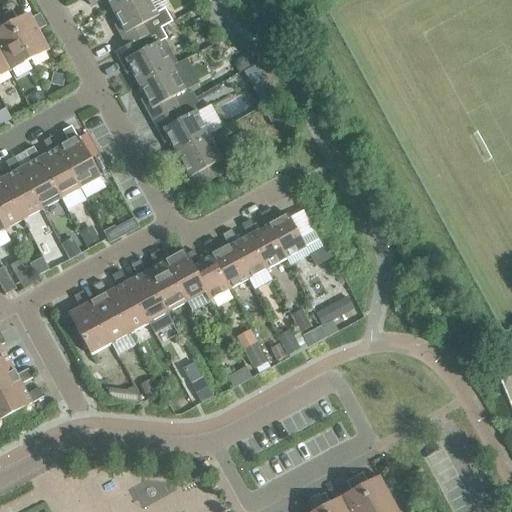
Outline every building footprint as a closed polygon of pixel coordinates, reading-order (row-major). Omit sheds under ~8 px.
[(100,0),(105,0),(111,11),(130,0),(84,0),(88,6),(100,0)] [(113,26),(125,47),(125,48),(139,40),(140,40),(160,29),(171,23),(163,9),(155,13),(147,0),(130,0),(111,11),(118,23),(113,26)] [(11,11),(3,15),(28,62),(47,51),(37,32),(30,20),(28,15),(17,21),(11,11)] [(0,29),(0,30),(0,55),(9,72),(28,62),(3,15),(0,16),(0,29)] [(36,16),(30,20),(37,32),(43,29),(45,28),(39,15),(36,16)] [(131,73),(137,86),(170,68),(158,45),(166,40),(160,29),(140,40),(139,40),(125,48),(125,47),(114,53),(126,76),(131,73)] [(0,76),(9,72),(0,55),(0,76)] [(236,61),(235,68),(240,73),(247,71),(248,63),(243,59),(236,61)] [(258,66),(243,74),(260,107),(276,99),(258,66)] [(140,101),(152,123),(177,109),(171,99),(184,92),(170,68),(137,86),(144,98),(140,101)] [(44,91),(30,99),(34,107),(44,102),(49,100),(44,91)] [(282,107),(265,115),(272,128),(288,119),(282,107)] [(168,142),(175,155),(208,137),(195,112),(182,119),(177,109),(152,123),(164,144),(168,142)] [(0,111),(0,118),(3,124),(6,123),(9,121),(3,110),(0,111)] [(67,143),(57,149),(59,152),(59,153),(79,190),(99,180),(70,127),(61,132),(67,143)] [(217,132),(208,137),(175,155),(182,167),(177,170),(190,192),(236,167),(217,132)] [(48,153),(38,159),(40,163),(60,201),(61,200),(79,191),(79,190),(59,153),(59,152),(57,149),(51,138),(42,142),(48,153)] [(29,164),(19,169),(21,173),(41,211),(60,201),(40,163),(38,159),(32,148),(23,153),(29,164)] [(10,174),(0,180),(2,184),(22,221),(41,211),(21,173),(19,169),(13,158),(4,163),(10,174)] [(0,225),(3,232),(22,221),(2,184),(0,180),(0,179),(0,225)] [(61,200),(60,201),(66,212),(85,202),(79,191),(61,200)] [(259,216),(266,227),(284,260),(304,249),(307,254),(320,247),(312,231),(298,239),(286,216),(274,222),(268,211),(259,216)] [(114,227),(102,233),(106,240),(108,245),(138,229),(136,225),(133,219),(115,229),(114,227)] [(240,226),(247,237),(266,270),(284,260),(266,227),(255,232),(249,221),(240,226)] [(90,227),(79,233),(87,247),(98,241),(90,227)] [(221,236),(228,247),(247,280),(266,270),(247,237),(236,243),(230,231),(221,236)] [(72,239),(60,245),(68,261),(80,254),(72,239)] [(174,257),(164,262),(166,266),(165,267),(185,304),(203,294),(204,293),(184,256),(185,256),(177,241),(168,246),(174,257)] [(202,246),(209,258),(209,257),(228,291),(247,280),(228,247),(217,253),(211,242),(202,246)] [(321,249),(308,256),(314,268),(331,259),(324,247),(321,249)] [(155,267),(145,273),(147,277),(146,277),(166,314),(185,304),(165,267),(166,266),(164,262),(158,251),(149,256),(155,267)] [(192,252),(185,256),(184,256),(204,293),(203,294),(208,302),(228,291),(209,257),(209,258),(198,263),(192,252)] [(136,278),(126,283),(128,287),(127,287),(147,325),(166,314),(146,277),(147,277),(145,273),(139,262),(130,267),(136,278)] [(117,288),(107,293),(109,297),(108,298),(128,335),(147,325),(127,287),(128,287),(126,283),(120,272),(111,277),(117,288)] [(98,298),(88,304),(90,308),(89,308),(110,345),(128,335),(108,298),(109,297),(107,293),(101,282),(92,287),(98,298)] [(90,308),(88,304),(82,293),(73,298),(79,309),(67,315),(90,356),(110,345),(89,308),(90,308)] [(346,297),(314,315),(321,328),(332,322),(353,311),(346,297)] [(301,311),(290,317),(299,335),(311,328),(301,311)] [(332,322),(321,328),(327,338),(337,333),(332,322)] [(314,331),(302,337),(308,348),(320,342),(314,331)] [(297,332),(278,342),(287,359),(288,360),(300,353),(305,351),(307,350),(306,349),(297,332)] [(277,342),(268,347),(276,364),(286,359),(277,342)] [(256,344),(242,352),(252,370),(265,364),(257,350),(259,349),(256,344)] [(0,370),(6,368),(10,366),(0,346),(0,370)] [(0,370),(0,395),(16,386),(17,387),(21,385),(32,379),(27,370),(16,376),(10,366),(6,368),(0,370)] [(244,368),(227,379),(232,388),(233,390),(236,388),(240,386),(251,380),(250,378),(244,368)] [(511,377),(499,382),(511,413),(511,377)] [(149,379),(134,388),(142,403),(147,401),(158,395),(149,379)] [(202,380),(189,386),(199,405),(212,398),(202,380)] [(16,386),(0,395),(0,420),(42,398),(37,389),(26,395),(21,385),(17,387),(16,386)] [(107,389),(106,403),(137,406),(142,403),(134,388),(127,391),(107,389)] [(361,474),(353,478),(371,511),(397,511),(378,478),(367,484),(361,474)] [(351,493),(340,499),(346,511),(371,511),(353,478),(345,483),(351,493)] [(323,494),(315,499),(322,511),(346,511),(340,499),(329,505),(323,494)] [(322,511),(315,499),(307,503),(311,511),(322,511)]
